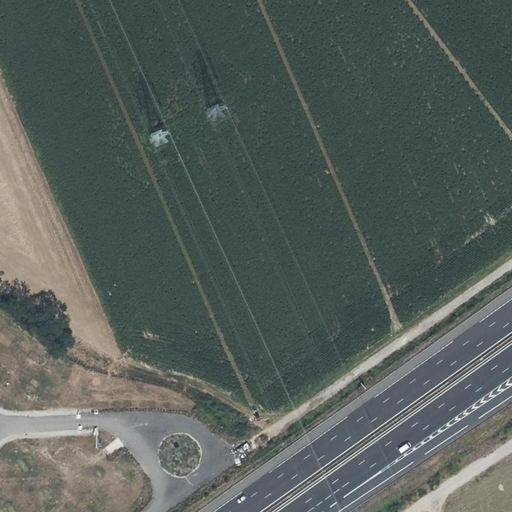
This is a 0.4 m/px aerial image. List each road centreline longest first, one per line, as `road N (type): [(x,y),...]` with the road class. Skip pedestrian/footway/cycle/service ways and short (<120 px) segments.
road 1 (unclassified): [(511,265),(161,511)]
road 2 (motorway): [(511,316),(242,511)]
road 3 (motorway): [(302,511),(511,359)]
road 4 (motorway): [(309,511),(364,487),(511,393)]
